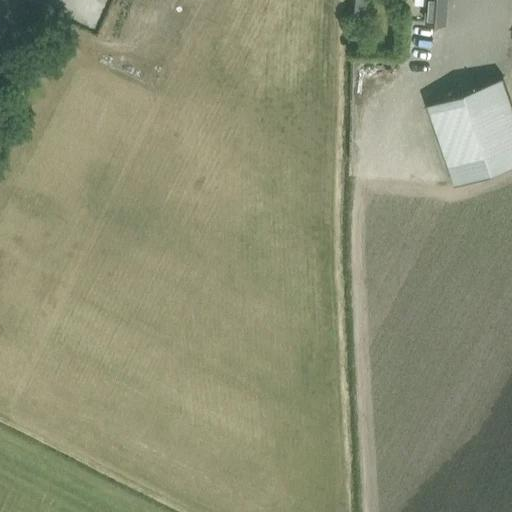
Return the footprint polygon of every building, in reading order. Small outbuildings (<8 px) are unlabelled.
[(121,0),(117,21),(175,32),(181,0),(121,0)] [(355,0),(353,25),(364,26),(366,0),(355,0)] [(426,20),(446,22),(447,0),(414,0),(414,2),(427,3),(426,20)] [(115,25),(113,47),(173,54),(175,32),(115,25)] [(362,29),(355,41),(370,49),(377,38),(362,29)] [(427,101),(455,180),(511,160),(511,101),(503,75),(427,101)]
